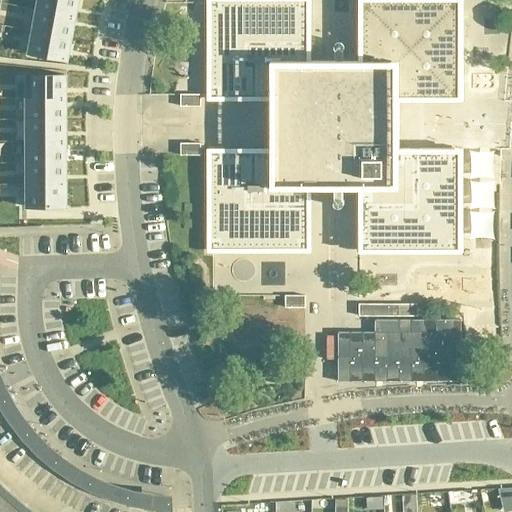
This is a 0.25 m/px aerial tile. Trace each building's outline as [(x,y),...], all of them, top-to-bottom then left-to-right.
[(37,0),(35,12),(75,19),(79,0),(37,0)] [(386,154),(386,127),(386,101),(459,101),(459,68),(459,2),(360,2),(360,73),(302,73),(302,7),(214,7),(214,95),(276,95),(276,159),(214,159),(214,247),(302,247),(302,183),(360,183),(360,252),(459,252),(459,190),(459,154),(386,154)] [(35,12),(31,33),(71,41),(75,19),(35,12)] [(31,33),(27,55),(67,63),(71,41),(31,33)] [(25,78),(25,100),(66,100),(66,78),(25,78)] [(198,111),(198,99),(178,99),(178,111),(198,111)] [(25,100),(25,122),(66,122),(66,100),(25,100)] [(25,122),(25,144),(66,143),(66,122),(25,122)] [(25,144),(25,165),(66,165),(66,143),(25,144)] [(198,159),(198,147),(178,148),(178,159),(198,159)] [(25,165),(25,187),(66,187),(66,165),(25,165)] [(25,187),(25,209),(37,209),(37,210),(54,210),(54,209),(66,209),(66,187),(25,187)] [(289,299),(282,299),(283,311),(303,311),(302,299),(289,299)] [(417,307),(397,307),(358,306),(358,318),(397,318),(417,318),(417,307)] [(43,451),(29,436),(16,420),(10,411),(1,393),(0,391),(0,511),(170,511),(170,503),(168,503),(168,504),(152,503),(132,499),(113,493),(94,486),(76,476),(58,464),(43,451)]
